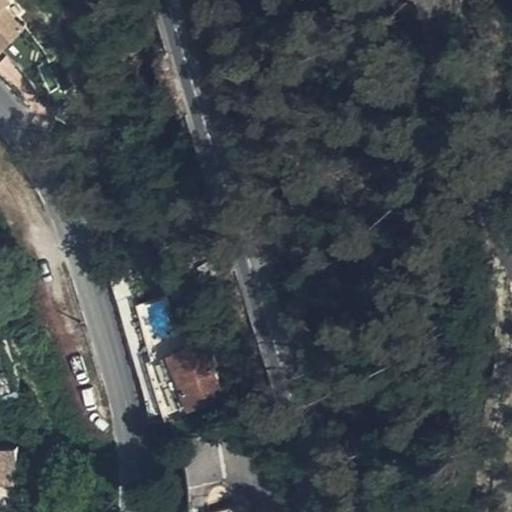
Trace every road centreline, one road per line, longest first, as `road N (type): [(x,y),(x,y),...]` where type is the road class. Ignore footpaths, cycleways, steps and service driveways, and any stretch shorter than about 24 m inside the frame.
road 1 (tertiary): [(327,511),(263,267),(178,0)]
road 2 (tertiary): [(133,511),(118,385),(79,238),(43,153),(0,100)]
